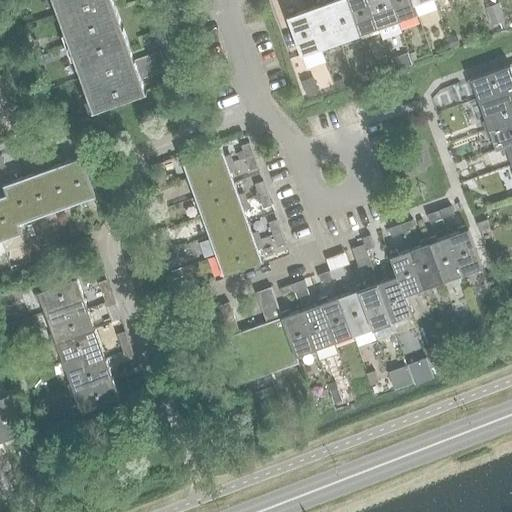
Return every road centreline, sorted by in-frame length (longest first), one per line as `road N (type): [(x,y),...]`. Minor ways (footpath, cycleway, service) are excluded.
road 1 (primary): [(249,511),(511,411)]
road 2 (residential): [(329,174),(260,117),(225,0)]
